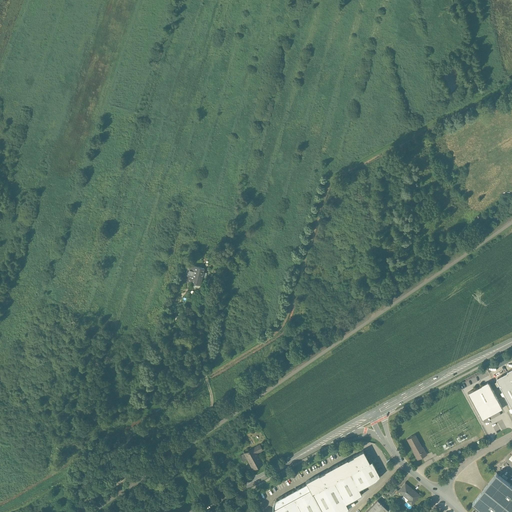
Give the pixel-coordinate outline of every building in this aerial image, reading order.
[(204,268),(188,264),(184,281),(192,282),(195,283),(200,284),(202,277),(203,272),(204,268)] [(511,368),(508,371),(507,372),(497,378),(497,379),(501,387),(511,380),(511,368)] [(511,380),(501,387),(511,407),(511,380)] [(503,408),(489,381),(467,393),(482,419),(503,408)] [(421,447),(415,434),(407,438),(414,451),(421,447)] [(260,445),(253,448),(256,453),(262,450),(260,445)] [(414,451),(413,451),(417,460),(426,455),(422,446),(421,447),(414,451)] [(256,453),(253,448),(244,453),(247,458),(253,469),(262,464),(256,453)] [(273,509),(274,511),(341,511),(349,508),(346,503),(362,494),(359,489),(375,481),(380,476),(371,460),(369,462),(368,459),(367,460),(363,451),(309,479),(306,481),(306,482),(277,497),(274,500),(273,502),(272,506),(273,509)] [(244,453),(239,455),(242,461),(247,458),(244,453)] [(511,511),(511,484),(497,472),(472,502),(484,511),(511,511)] [(420,496),(405,483),(398,491),(408,500),(407,501),(412,505),(420,496)] [(392,485),(387,491),(391,495),(396,489),(392,485)] [(378,500),(366,511),(387,511),(389,510),(378,500)]
